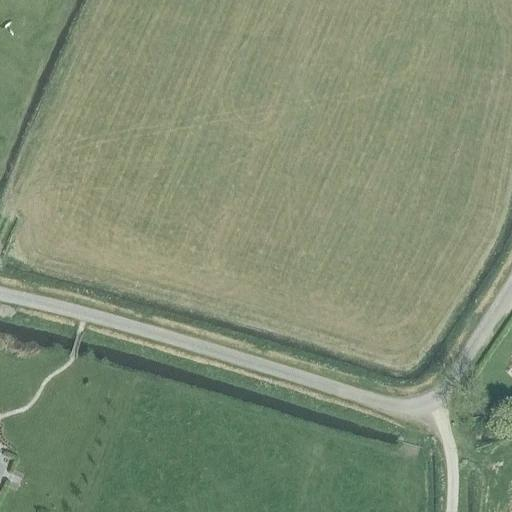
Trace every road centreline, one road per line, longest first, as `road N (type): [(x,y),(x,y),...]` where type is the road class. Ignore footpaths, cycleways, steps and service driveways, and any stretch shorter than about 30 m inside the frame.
road 1 (unclassified): [(0,295),(395,405),(435,399)]
road 2 (unclassified): [(435,399),(511,286)]
